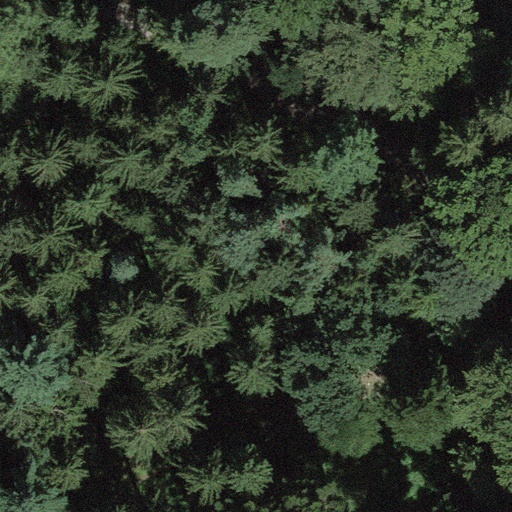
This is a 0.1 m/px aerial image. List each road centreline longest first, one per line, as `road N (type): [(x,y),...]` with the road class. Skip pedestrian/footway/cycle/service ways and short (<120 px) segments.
road 1 (track): [(511,263),(401,160),(98,0)]
road 2 (track): [(511,337),(199,439),(53,511)]
